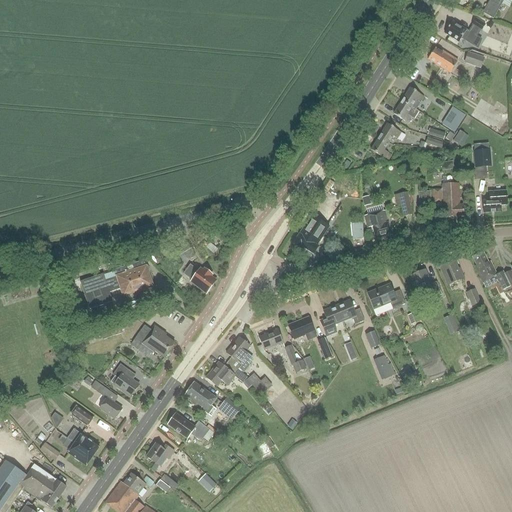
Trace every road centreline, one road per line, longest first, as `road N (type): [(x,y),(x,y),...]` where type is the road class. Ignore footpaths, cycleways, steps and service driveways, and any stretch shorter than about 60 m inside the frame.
road 1 (residential): [(0,267),(242,204),(265,213)]
road 2 (residential): [(511,231),(395,248),(287,282),(256,273)]
road 3 (primary): [(85,511),(201,345)]
road 4 (primary): [(318,170),(428,0)]
